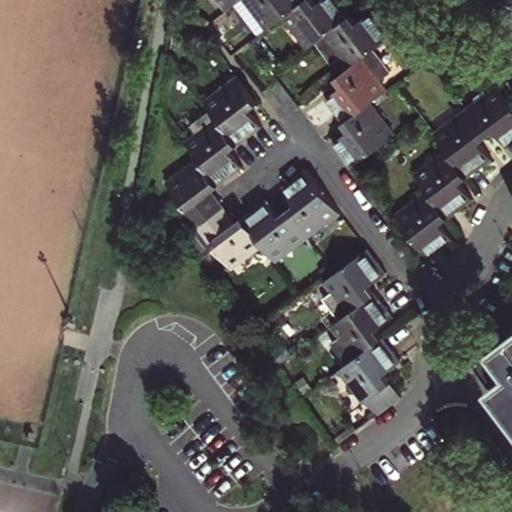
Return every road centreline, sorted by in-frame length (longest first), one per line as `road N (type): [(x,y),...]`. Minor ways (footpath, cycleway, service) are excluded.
road 1 (residential): [(300,481),(252,457),(183,362),(152,365),(134,394),(144,429),(165,453)]
road 2 (residential): [(423,296),(304,138)]
road 3 (residential): [(462,375),(337,470),(300,481)]
road 4 (residential): [(511,191),(472,262),(423,296)]
